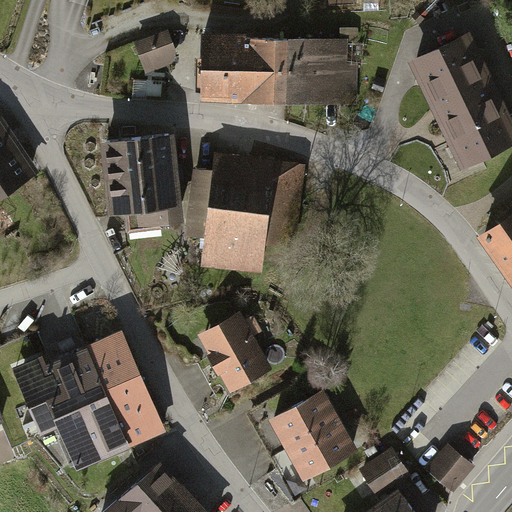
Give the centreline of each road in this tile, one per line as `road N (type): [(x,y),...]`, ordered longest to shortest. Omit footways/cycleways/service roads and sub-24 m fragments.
road 1 (residential): [(41,92),(227,123),(322,149),(391,182),(444,223),(511,315)]
road 2 (residential): [(41,92),(61,172),(99,265),(261,511)]
